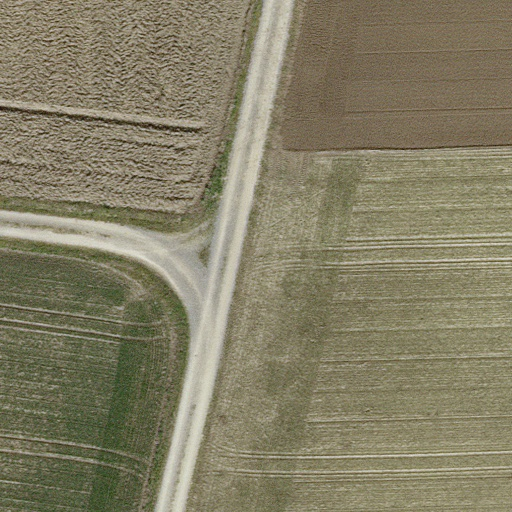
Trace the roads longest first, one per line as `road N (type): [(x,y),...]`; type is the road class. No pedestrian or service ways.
road 1 (track): [(167,511),(281,0)]
road 2 (track): [(0,246),(221,273)]
